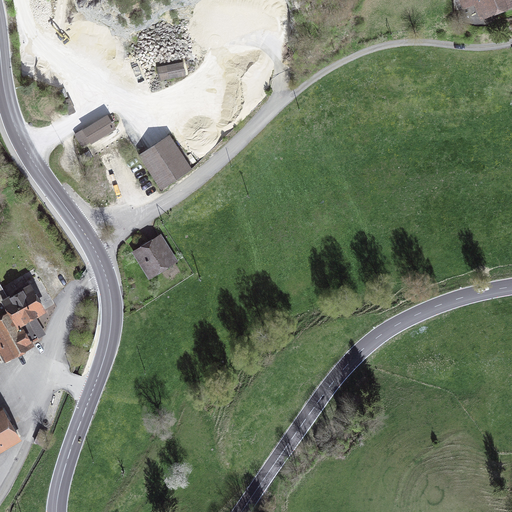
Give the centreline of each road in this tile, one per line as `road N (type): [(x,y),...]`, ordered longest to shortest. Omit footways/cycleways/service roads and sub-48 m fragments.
road 1 (residential): [(92,246),(207,172),(277,104),(338,61),(396,42),(511,41)]
road 2 (primary): [(511,286),(416,313),(376,337),(338,373),(240,511)]
road 3 (primary): [(55,511),(111,321),(92,246)]
road 4 (primary): [(92,246),(14,127),(0,55)]
road 5 (track): [(21,0),(30,31),(77,70),(94,99),(78,120),(26,151)]
road 6 (track): [(252,11),(185,103),(148,110),(94,99)]
road 7 (residential): [(0,494),(48,373)]
